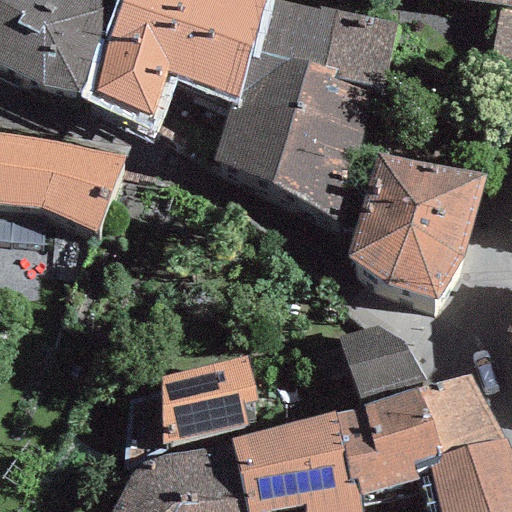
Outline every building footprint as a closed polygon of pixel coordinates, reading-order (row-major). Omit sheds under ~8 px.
[(0,0),(0,75),(44,96),(79,102),(117,0),(0,0)] [(133,0),(96,102),(148,125),(164,85),(231,112),(218,165),(343,233),(370,96),(381,98),(397,33),(272,8),(274,0),(133,0)] [(511,0),(428,0),(511,16),(511,0)] [(119,166),(0,143),(0,214),(33,217),(92,249),(119,166)] [(485,186),(376,164),(347,269),(387,297),(436,312),(464,269),(485,186)] [(380,334),(314,356),(328,413),(425,388),(403,351),(380,334)] [(244,367),(163,387),(160,397),(131,408),(128,472),(163,452),(247,435),(243,416),(257,411),(244,367)] [(469,386),(231,451),(246,511),(359,511),(359,508),(418,489),(412,474),(429,470),(441,467),(504,450),(469,386)] [(466,460),(429,470),(439,511),(511,511),(511,468),(504,450),(466,460)] [(135,476),(117,511),(246,511),(231,454),(156,466),(135,476)]
